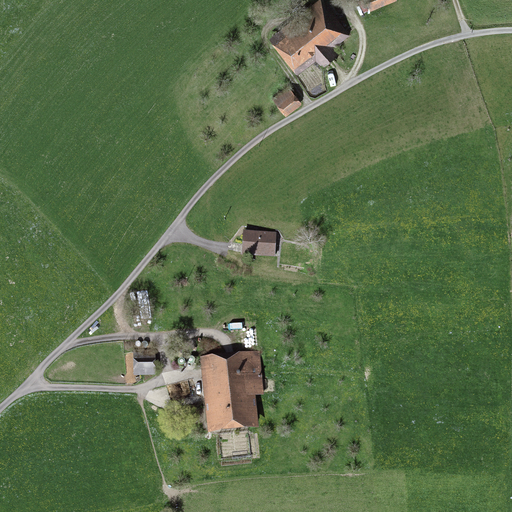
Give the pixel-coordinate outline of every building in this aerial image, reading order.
[(324,65),(338,54),(330,41),(339,33),(319,8),(279,40),(299,65),(317,51),(322,57),(319,59),(324,65)] [(244,88),(254,78),(249,74),(239,84),(244,88)] [(289,87),(274,98),(284,113),(299,102),(289,87)] [(244,252),(276,253),(276,235),(244,233),(244,252)] [(135,354),(135,361),(139,361),(139,371),(154,370),(154,354),(135,354)] [(215,427),(250,423),(248,396),(263,395),(259,355),(209,359),(215,427)]
